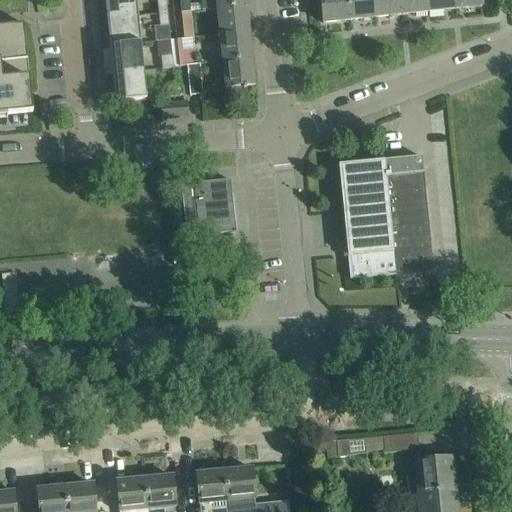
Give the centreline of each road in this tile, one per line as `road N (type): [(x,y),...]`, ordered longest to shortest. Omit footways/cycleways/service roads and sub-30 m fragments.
road 1 (residential): [(0,445),(274,424),(301,405),(299,337)]
road 2 (tertiary): [(0,361),(299,337)]
road 3 (residential): [(280,136),(511,48)]
road 4 (tertiary): [(299,337),(507,340)]
road 5 (residential): [(299,337),(280,136)]
road 6 (residential): [(88,149),(280,136)]
road 7 (residential): [(88,149),(72,0)]
road 8 (residential): [(280,136),(265,0)]
